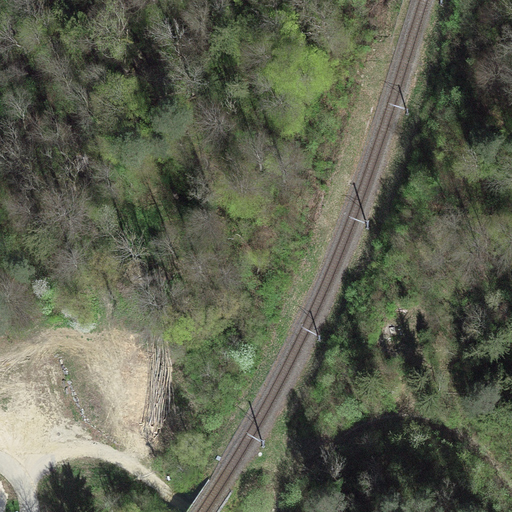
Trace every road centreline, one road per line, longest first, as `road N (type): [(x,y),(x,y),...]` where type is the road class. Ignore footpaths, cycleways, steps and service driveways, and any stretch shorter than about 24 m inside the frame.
road 1 (track): [(280,511),(355,438),(407,417),(452,429),(511,484)]
road 2 (track): [(18,475),(55,453),(94,449),(197,511)]
